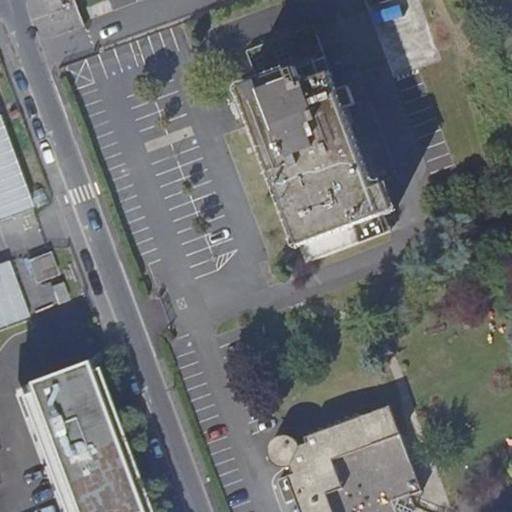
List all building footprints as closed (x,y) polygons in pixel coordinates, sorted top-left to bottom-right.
[(244,51),(256,82),(324,57),(312,25),(244,51)] [(304,263),(389,231),(383,215),(394,211),(384,185),(373,189),(343,109),(353,105),(346,87),(336,91),(324,57),(256,82),(231,92),(245,126),(251,123),(304,263)] [(0,123),(0,222),(32,210),(0,123)] [(54,255),(33,262),(41,283),(62,275),(54,255)] [(0,331),(33,319),(12,262),(0,266),(0,331)] [(66,284),(56,288),(62,305),(72,302),(66,284)] [(31,383),(79,511),(167,511),(110,354),(31,383)] [(300,511),(410,511),(415,506),(411,494),(422,490),(411,462),(414,456),(409,453),(411,447),(404,444),(407,438),(401,436),(389,406),(361,416),(353,413),(350,420),(344,416),(341,423),(334,420),(330,428),(323,424),(319,432),(313,427),(311,434),(301,437),(304,443),(299,446),(295,441),(290,437),(284,437),(276,438),(272,442),(269,449),(269,457),(273,462),(279,465),(289,465),(292,474),(287,476),(300,511)]
